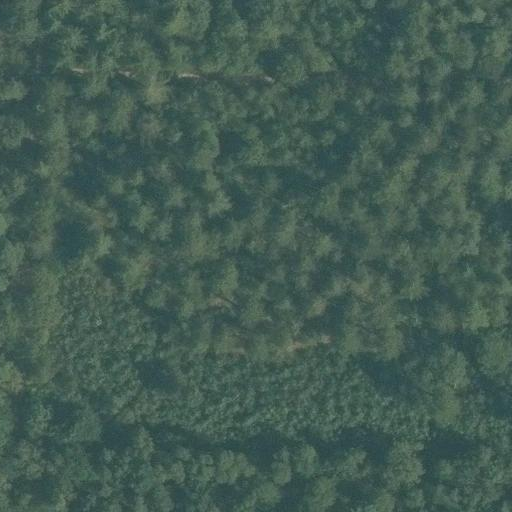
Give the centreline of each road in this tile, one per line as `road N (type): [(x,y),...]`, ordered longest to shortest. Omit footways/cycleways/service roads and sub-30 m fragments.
road 1 (unknown): [(511,79),(0,81)]
road 2 (track): [(511,477),(9,470)]
road 3 (track): [(9,470),(33,0)]
